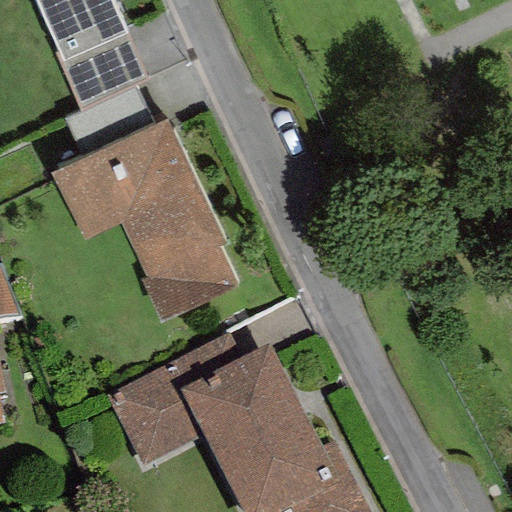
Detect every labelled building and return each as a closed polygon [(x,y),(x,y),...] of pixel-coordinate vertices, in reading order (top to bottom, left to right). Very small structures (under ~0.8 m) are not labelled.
[(35,0),(62,61),(127,31),(112,0),(35,0)] [(149,78),(127,31),(62,61),(58,63),(80,110),(133,84),(149,78)] [(153,125),(133,84),(80,110),(65,117),(84,158),(153,125)] [(84,158),(50,174),(82,241),(120,223),(147,278),(141,280),(161,321),(237,285),(219,246),(226,243),(166,118),(153,125),(84,158)] [(180,403),(244,371),(228,338),(104,400),(142,475),(201,445),(180,403)] [(244,371),(180,403),(201,445),(234,511),(365,511),(334,449),(319,457),(269,358),(244,371)]
